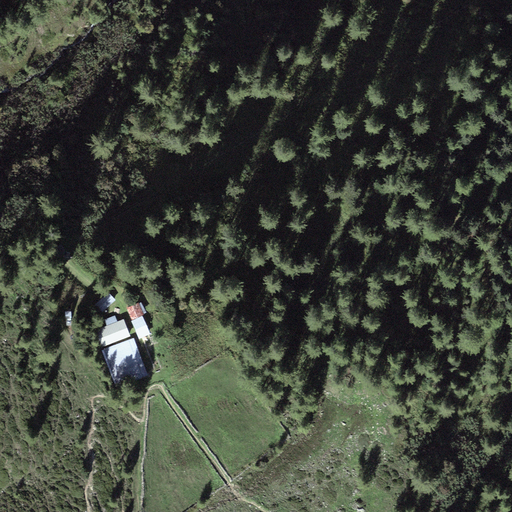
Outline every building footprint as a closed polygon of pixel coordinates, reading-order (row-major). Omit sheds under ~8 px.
[(95,304),(102,312),(116,300),(109,292),(95,304)] [(127,307),(132,319),(143,315),(139,303),(127,307)] [(104,320),(106,326),(117,322),(115,316),(104,320)] [(143,317),(132,321),(138,338),(150,334),(143,317)] [(95,330),(102,347),(130,336),(123,319),(117,322),(106,326),(95,330)] [(134,338),(101,350),(115,387),(148,375),(134,338)]
